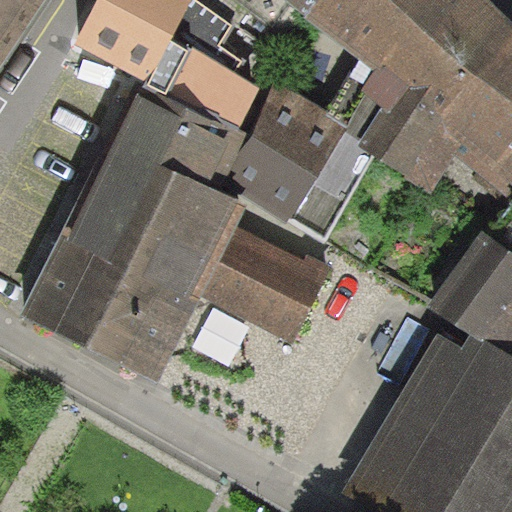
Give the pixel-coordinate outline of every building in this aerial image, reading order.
[(0,0),(0,71),(47,0),(0,0)] [(260,125),(233,105),(250,66),(228,55),(241,30),(197,0),(101,0),(95,12),(76,51),(139,81),(137,90),(252,140),(260,125)] [(303,17),(318,0),(250,0),(291,32),(303,17)] [(437,132),(511,30),(511,29),(481,0),(430,0),(374,73),(357,60),(329,114),(346,124),(287,224),(328,246),(375,161),(407,180),(437,132)] [(357,60),(374,73),(430,0),(318,0),(303,17),(357,60)] [(511,199),(511,30),(437,132),(511,199)] [(253,204),(287,224),(346,124),(279,88),(260,125),(252,140),(227,189),(253,204)] [(252,140),(137,90),(104,159),(25,326),(163,385),(203,300),(240,229),(253,204),(227,189),(252,140)] [(511,313),(511,205),(484,237),(431,314),(472,334),(491,344),(511,313)] [(294,347),(331,272),(240,229),(203,300),(294,347)] [(511,313),(491,344),(511,355),(511,313)] [(438,337),(341,499),(363,511),(511,511),(511,355),(491,344),(472,334),(464,350),(438,337)]
